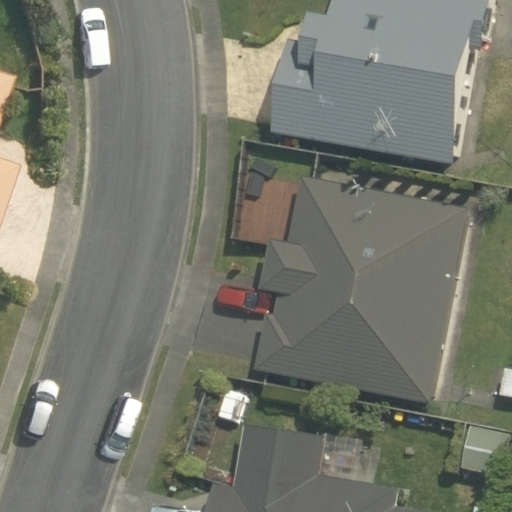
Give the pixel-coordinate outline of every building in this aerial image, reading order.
[(287,135),(468,166),(488,51),(495,53),(504,0),(352,0),(350,20),(331,17),(325,47),(302,43),(287,135)] [(0,216),(16,169),(0,163),(0,114),(11,81),(0,76),(0,216)] [(281,315),(269,373),(446,407),(487,213),(315,178),(301,245),(286,242),(276,294),(308,299),(307,301),(292,302),(289,316),(281,315)] [(511,301),(480,297),(473,339),(511,344),(511,301)] [(250,492),(231,489),(227,511),(412,511),(411,511),(414,491),(335,478),(341,440),(260,427),(250,492)]
